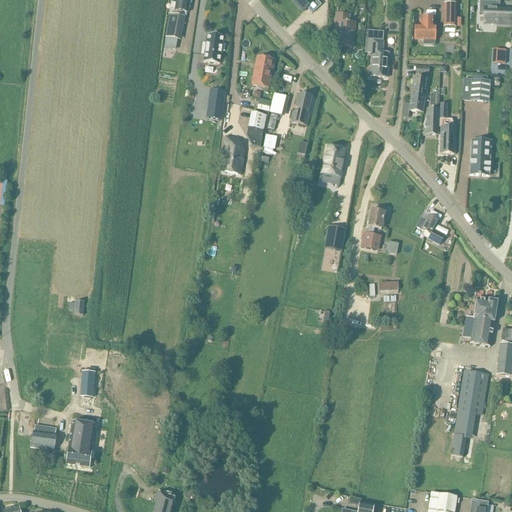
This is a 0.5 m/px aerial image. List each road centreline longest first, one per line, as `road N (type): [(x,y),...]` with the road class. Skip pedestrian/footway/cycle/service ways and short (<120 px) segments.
road 1 (unclassified): [(0,294),(39,0)]
road 2 (unclassified): [(395,144),(249,0)]
road 3 (unclassified): [(497,264),(395,144)]
road 4 (residential): [(395,144),(405,0)]
